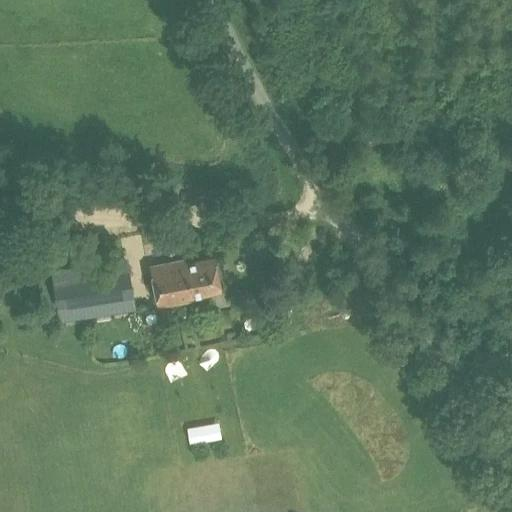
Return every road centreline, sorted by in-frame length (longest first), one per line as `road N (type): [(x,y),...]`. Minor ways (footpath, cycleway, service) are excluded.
road 1 (unclassified): [(511,452),(257,101),(215,0)]
road 2 (track): [(0,192),(216,218),(275,216),(327,198)]
